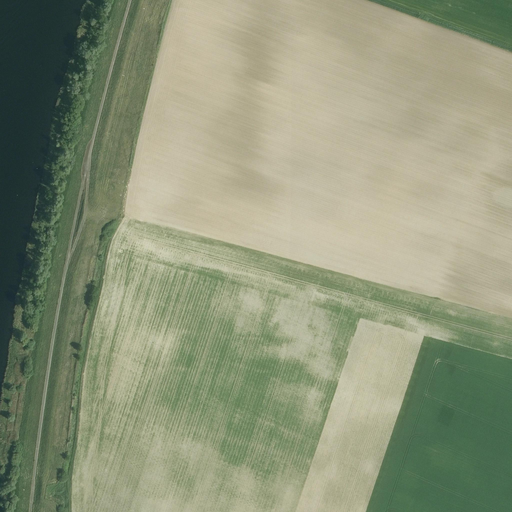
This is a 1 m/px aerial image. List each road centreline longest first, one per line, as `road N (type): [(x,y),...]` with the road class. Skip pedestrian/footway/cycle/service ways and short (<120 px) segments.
road 1 (unclassified): [(30,511),(67,262)]
road 2 (track): [(87,165),(130,0)]
